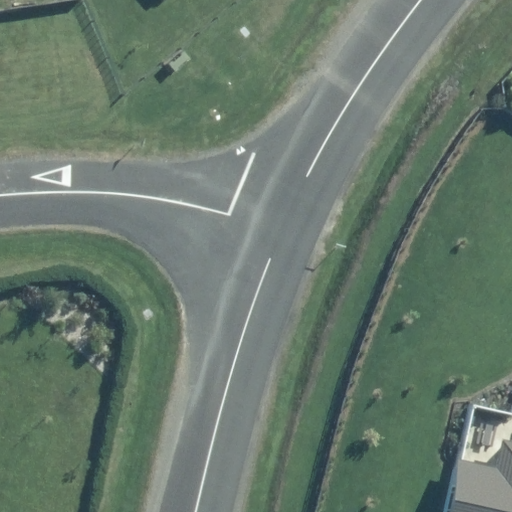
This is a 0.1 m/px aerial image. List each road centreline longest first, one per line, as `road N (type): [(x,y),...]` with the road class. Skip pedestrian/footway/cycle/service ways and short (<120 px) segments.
road 1 (unclassified): [(280,228),(196,511)]
road 2 (residential): [(280,228),(158,199),(0,195)]
road 3 (unclassified): [(422,0),(369,67),(280,228)]
